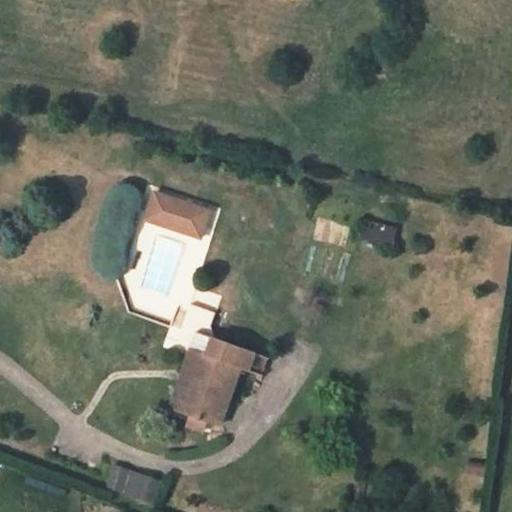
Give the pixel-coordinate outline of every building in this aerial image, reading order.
[(129,218),(121,246),(175,263),(184,235),(129,218)] [(396,244),(396,227),(366,226),(366,243),(396,244)] [(179,380),(171,377),(149,433),(186,447),(208,393),(224,398),(232,380),(185,364),(179,380)] [(141,431),(149,433),(171,377),(162,374),(141,431)] [(105,486),(160,507),(169,484),(114,463),(105,486)]
